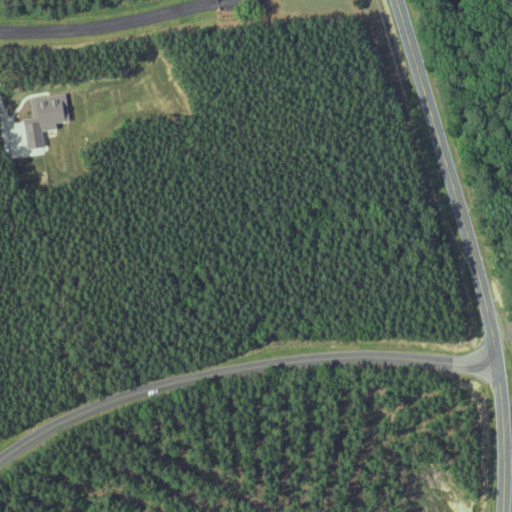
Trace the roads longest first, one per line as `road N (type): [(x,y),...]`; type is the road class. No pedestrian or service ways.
road 1 (tertiary): [(502,511),(505,425),(490,317),(396,0)]
road 2 (residential): [(498,367),(366,354),(231,372),(73,417),(0,460)]
road 3 (residential): [(221,0),(75,29),(0,34)]
